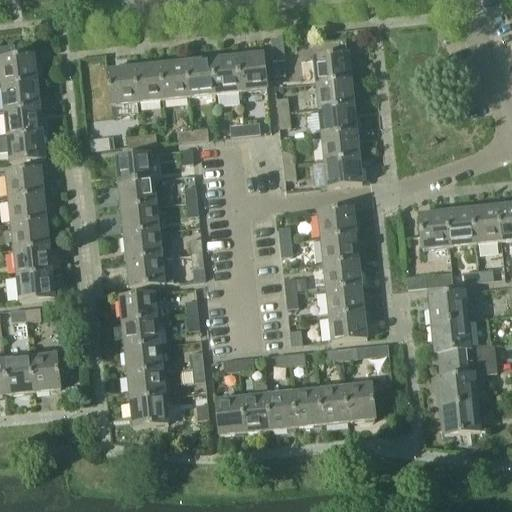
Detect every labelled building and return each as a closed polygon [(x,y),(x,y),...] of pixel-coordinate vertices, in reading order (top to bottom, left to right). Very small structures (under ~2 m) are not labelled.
[(15,61),(14,49),(0,50),(0,76),(1,90),(36,86),(34,59),(15,61)] [(266,93),(263,58),(236,61),(240,96),(266,93)] [(350,85),(347,58),(312,62),(314,89),(350,85)] [(240,96),(236,61),(209,64),(213,98),(240,96)] [(213,98),(209,64),(184,66),(188,101),(213,98)] [(271,66),(272,81),(284,80),(282,65),(271,66)] [(188,101),(184,66),(158,69),(162,104),(188,101)] [(162,104),(158,69),(132,72),(136,106),(162,104)] [(136,106),(132,72),(106,74),(109,109),(136,106)] [(353,110),(350,85),(314,89),(317,114),(353,110)] [(39,111),(36,86),(1,90),(4,115),(39,111)] [(288,117),(286,103),(275,104),(276,119),(288,117)] [(356,136),(353,110),(317,114),(320,140),(356,136)] [(0,142),(42,138),(39,111),(4,115),(7,141),(0,141),(0,142)] [(276,119),(278,133),(289,132),(288,117),(276,119)] [(245,139),(259,138),(258,127),(244,128),(245,139)] [(245,139),(244,128),(229,130),(230,141),(245,139)] [(193,145),(208,143),(207,132),(191,133),(193,145)] [(193,145),(191,133),(177,135),(179,146),(193,145)] [(359,163),(356,136),(320,140),(323,166),(359,163)] [(45,164),(42,138),(0,142),(0,156),(8,156),(10,168),(45,164)] [(141,151),(156,149),(155,138),(140,139),(141,151)] [(141,151),(140,139),(125,141),(126,152),(141,151)] [(191,153),(179,155),(181,169),(192,168),(191,153)] [(293,169),(292,153),(280,154),(282,170),(293,169)] [(153,185),(151,158),(115,162),(118,189),(153,185)] [(361,189),(359,163),(323,166),(326,193),(361,189)] [(282,170),(284,185),(295,184),(293,169),(282,170)] [(42,200),(40,173),(5,177),(8,203),(42,200)] [(156,211),(153,185),(118,189),(121,215),(156,211)] [(197,206),(195,191),(184,192),(186,208),(197,206)] [(45,225),(42,200),(8,203),(10,229),(45,225)] [(199,220),(197,206),(186,208),(187,221),(199,220)] [(511,244),(511,208),(495,211),(499,246),(511,244)] [(159,237),(156,211),(121,215),(123,241),(159,237)] [(499,246),(495,211),(470,213),(473,249),(499,246)] [(354,239),(351,213),(316,217),(319,243),(354,239)] [(473,249),(470,213),(444,216),(448,252),(473,249)] [(448,252),(444,216),(418,219),(422,254),(448,252)] [(48,251),(45,225),(10,229),(13,255),(48,251)] [(289,246),(288,233),(277,234),(278,248),(289,246)] [(162,263),(159,237),(123,241),(126,266),(162,263)] [(357,265),(354,239),(319,243),(322,269),(357,265)] [(203,258),(201,243),(190,244),(192,259),(203,258)] [(278,248),(280,263),(291,262),(289,246),(278,248)] [(51,277),(48,251),(13,255),(16,281),(51,277)] [(192,259),(193,273),(205,272),(203,258),(192,259)] [(165,288),(172,287),(171,276),(167,277),(166,262),(162,263),(126,266),(129,293),(165,289),(165,288)] [(360,291),(357,265),(322,269),(325,295),(360,291)] [(192,286),(204,285),(203,272),(191,273),(192,286)] [(492,286),(491,275),(476,276),(478,287),(492,286)] [(478,287),(476,276),(462,278),(463,289),(478,287)] [(54,304),(51,277),(16,281),(19,308),(54,304)] [(440,291),(439,280),(424,282),(425,293),(440,291)] [(295,298),(294,285),(282,286),(284,300),(295,298)] [(363,316),(360,291),(325,295),(328,320),(363,316)] [(467,325),(465,309),(471,309),(470,296),(428,301),(428,306),(426,306),(429,329),(467,325)] [(156,325),(153,298),(118,302),(121,328),(156,325)] [(284,300),(285,315),(297,314),(295,298),(284,300)] [(198,320),(197,305),(185,307),(187,321),(198,320)] [(26,326),(40,324),(39,313),(24,314),(26,326)] [(26,326),(24,314),(10,316),(11,327),(26,326)] [(366,344),(363,316),(328,320),(331,348),(366,344)] [(187,321),(188,336),(200,335),(198,320),(187,321)] [(159,350),(156,325),(121,328),(124,354),(159,350)] [(494,363),(493,350),(469,352),(467,325),(429,329),(431,351),(434,351),(434,358),(445,357),(446,368),(494,363)] [(288,338),(290,352),(301,351),(299,336),(288,338)] [(387,348),(373,350),(373,361),(388,359),(387,348)] [(162,376),(159,350),(124,354),(127,379),(162,376)] [(341,364),(356,362),(355,351),(339,353),(341,364)] [(341,364),(339,353),(325,354),(327,366),(341,364)] [(204,371),(202,357),(191,358),(192,372),(204,371)] [(289,370),(304,368),(303,357),(288,358),(289,370)] [(289,370),(288,358),(274,360),(275,371),(289,370)] [(59,394),(56,359),(30,362),(33,397),(59,394)] [(33,397),(30,362),(3,364),(7,400),(33,397)] [(237,375),(252,373),(251,362),(236,364),(237,375)] [(495,377),(494,363),(446,368),(448,381),(437,382),(438,388),(436,388),(438,411),(476,407),(473,380),(495,377)] [(237,375),(236,364),(222,365),(223,376),(237,375)] [(192,372),(194,387),(205,386),(204,371),(192,372)] [(164,402),(162,376),(127,379),(129,405),(164,402)] [(375,423),(371,388),(343,391),(347,426),(375,423)] [(266,400),(265,390),(254,391),(255,401),(240,402),(245,437),(270,435),(266,400)] [(347,426),(343,391),(318,394),(322,429),(347,426)] [(322,429),(318,394),(292,397),(296,432),(322,429)] [(296,432),(292,397),(266,400),(270,435),(296,432)] [(167,428),(164,402),(129,405),(132,432),(167,428)] [(245,437),(240,402),(214,405),(218,440),(245,437)] [(438,411),(440,433),(442,433),(443,440),(485,435),(484,421),(477,422),(476,407),(438,411)] [(196,410),(198,425),(209,424),(208,409),(196,410)]
